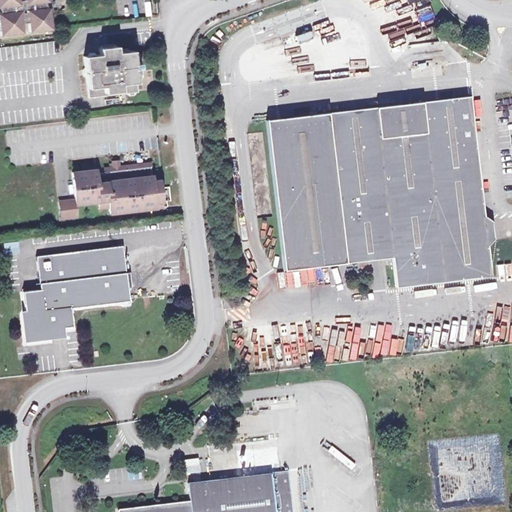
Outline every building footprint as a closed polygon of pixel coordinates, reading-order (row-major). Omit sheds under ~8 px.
[(22,19),(29,18),(30,28),(51,26),(49,4),(39,5),(38,0),(0,0),(0,1),(6,1),(7,9),(0,9),(0,26),(1,31),(23,29),(22,19)] [(449,26),(436,27),(437,37),(450,36),(449,26)] [(100,51),(85,53),(90,94),(118,91),(119,94),(105,96),(106,101),(125,99),(124,90),(137,88),(136,77),(142,69),(140,55),(137,52),(134,48),(118,49),(117,42),(99,44),(100,51)] [(390,283),(491,272),(488,244),(493,236),(491,217),(484,213),(470,94),(261,119),(279,268),(387,255),(390,283)] [(74,195),(60,196),(62,215),(79,213),(78,201),(108,198),(109,212),(158,206),(157,200),(164,199),(161,175),(154,176),(152,163),(121,166),(120,156),(115,157),(110,157),(110,162),(71,167),(74,195)] [(47,329),(58,327),(69,326),(67,308),(126,301),(120,246),(33,256),(37,289),(19,291),(22,312),(19,312),(19,314),(22,339),(46,336),(48,336),(47,329)] [(511,263),(498,266),(500,280),(511,278),(511,263)] [(219,296),(220,308),(234,306),(233,294),(219,296)] [(314,312),(313,319),(328,321),(329,314),(314,312)] [(338,326),(336,344),(350,346),(349,355),(372,358),(374,340),(381,341),(383,328),(355,324),(354,328),(338,326)] [(47,329),(48,336),(59,335),(58,327),(47,329)] [(289,511),(284,466),(267,469),(272,511),(289,511)] [(272,511),(267,469),(186,479),(188,500),(117,508),(117,511),(272,511)]
